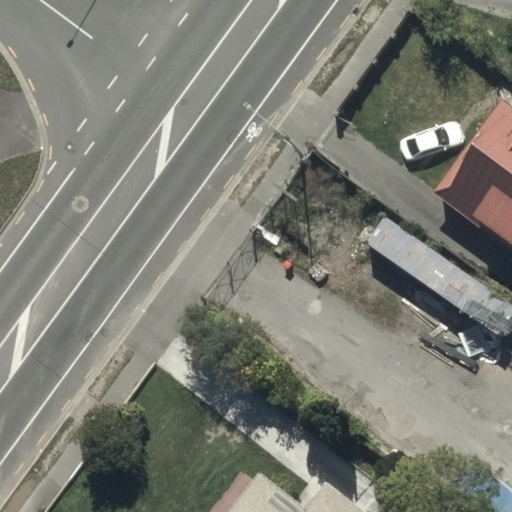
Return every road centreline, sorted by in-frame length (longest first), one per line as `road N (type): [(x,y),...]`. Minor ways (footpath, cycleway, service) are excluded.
road 1 (secondary): [(188,111),(0,368)]
road 2 (residential): [(35,0),(188,111)]
road 3 (secondary): [(267,0),(188,111)]
